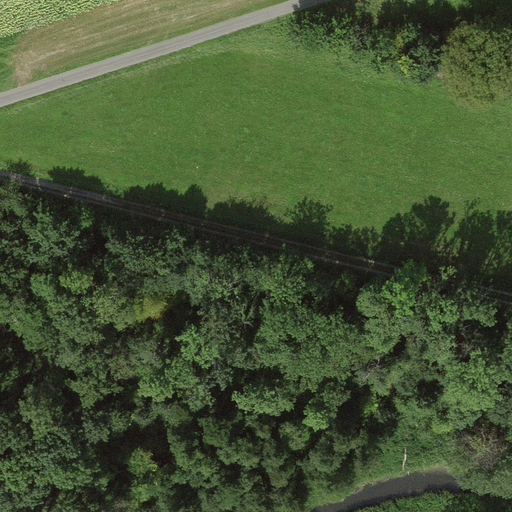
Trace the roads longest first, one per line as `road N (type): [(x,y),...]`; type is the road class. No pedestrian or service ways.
road 1 (track): [(511,297),(0,182)]
road 2 (track): [(0,103),(318,0)]
